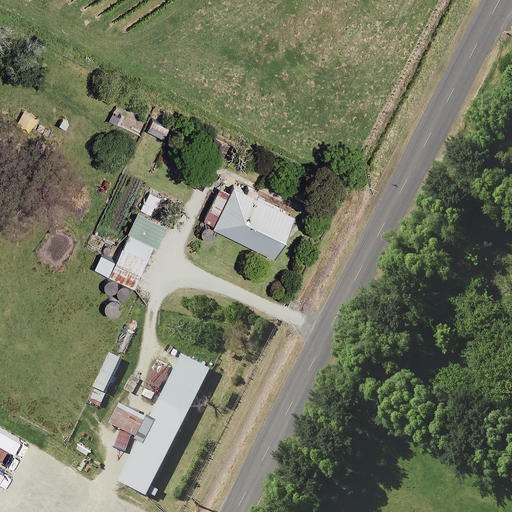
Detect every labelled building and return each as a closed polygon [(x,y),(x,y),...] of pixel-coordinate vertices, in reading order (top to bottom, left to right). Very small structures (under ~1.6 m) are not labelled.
[(291,210),(231,181),(211,221),(271,250),(291,210)] [(159,193),(148,188),(139,207),(149,212),(159,193)] [(152,242),(128,230),(115,258),(100,251),(93,265),(131,284),(152,242)] [(121,358),(110,353),(94,387),(105,392),(121,358)] [(210,369),(181,354),(146,423),(120,410),(113,425),(141,439),(119,482),(147,496),(210,369)]
